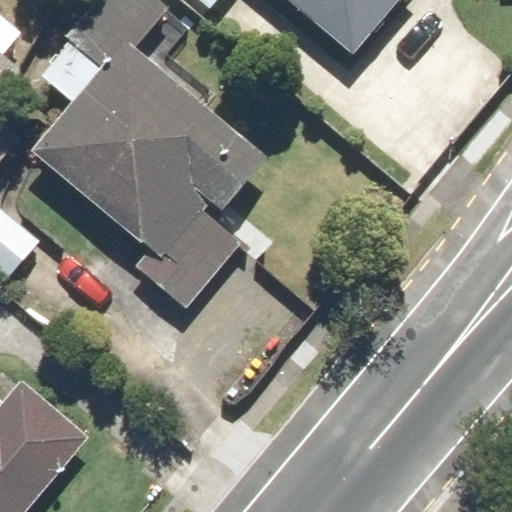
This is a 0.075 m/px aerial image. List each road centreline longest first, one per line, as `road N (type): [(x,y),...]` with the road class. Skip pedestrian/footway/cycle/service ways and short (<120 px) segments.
road 1 (secondary): [(310,511),(464,327)]
road 2 (secondary): [(464,327),(511,204)]
